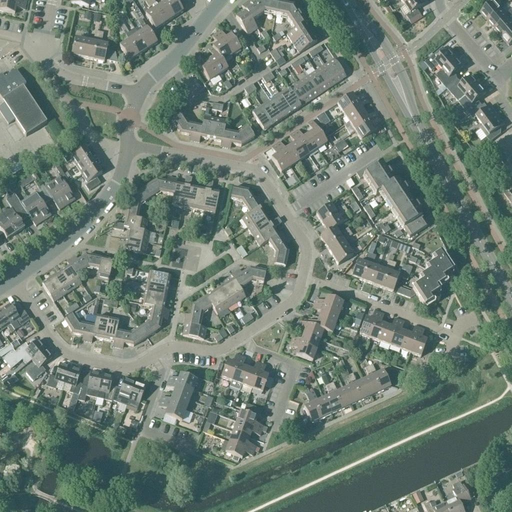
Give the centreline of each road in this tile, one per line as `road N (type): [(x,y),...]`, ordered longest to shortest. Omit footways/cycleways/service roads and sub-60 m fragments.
road 1 (residential): [(127,147),(256,171),(304,245),(303,281)]
road 2 (secondary): [(511,300),(410,115)]
road 3 (residential): [(171,64),(194,103),(219,102),(262,72),(215,6)]
road 4 (residential): [(14,283),(99,216),(127,147)]
road 5 (residential): [(156,357),(136,367),(63,351),(14,283)]
road 6 (residential): [(455,336),(303,281)]
